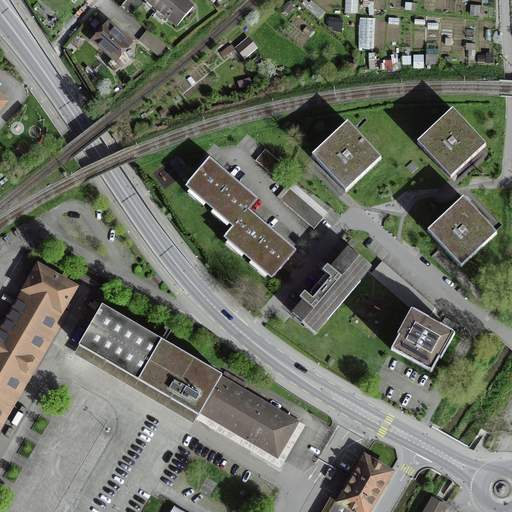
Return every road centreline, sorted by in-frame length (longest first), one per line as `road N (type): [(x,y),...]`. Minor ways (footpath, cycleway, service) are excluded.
road 1 (residential): [(245,337),(349,209),(483,317),(415,441)]
road 2 (primary): [(0,14),(165,251),(245,337)]
road 3 (primary): [(245,337),(415,441)]
